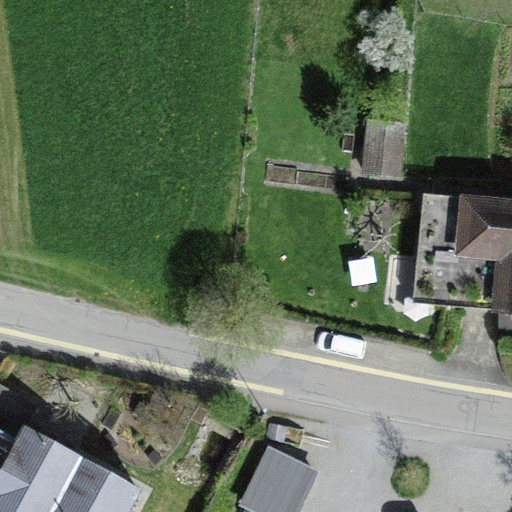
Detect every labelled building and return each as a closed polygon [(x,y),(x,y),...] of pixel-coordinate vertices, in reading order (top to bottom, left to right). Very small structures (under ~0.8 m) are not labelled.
[(399,127),(369,125),(366,175),(396,177),(399,127)] [(511,201),(404,190),(391,323),(511,335),(511,201)] [(0,511),(44,511),(76,451),(0,411),(0,511)] [(146,511),(157,492),(76,451),(44,511),(146,511)] [(307,511),(322,482),(271,456),(242,511),(307,511)]
